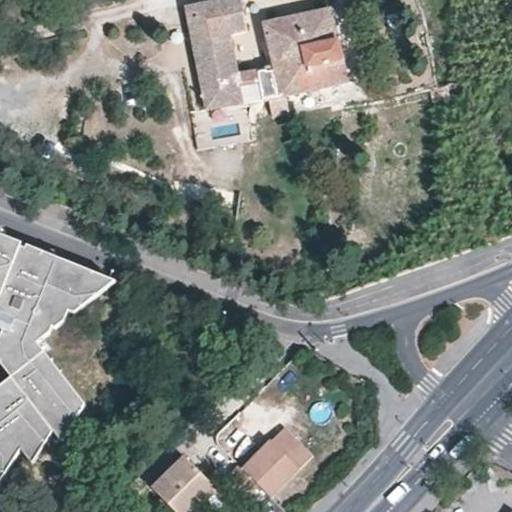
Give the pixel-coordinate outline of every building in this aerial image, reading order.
[(242,0),(223,0),(188,7),(196,50),(208,110),(229,105),(231,116),(248,113),(246,102),(256,100),(344,82),(331,9),(266,23),(274,66),(239,74),(231,34),(249,30),(242,0)] [(0,476),(5,473),(12,481),(29,453),(44,441),(51,450),(61,435),(58,431),(75,415),(82,422),(91,406),(52,354),(58,350),(50,340),(123,282),(121,281),(95,271),(0,233),(0,306),(3,307),(0,313),(0,328),(2,329),(0,333),(0,348),(2,349),(0,353),(0,375),(5,363),(19,380),(0,395),(0,476)] [(75,415),(58,431),(61,435),(68,445),(82,422),(75,415)] [(293,436),(285,427),(271,441),(280,449),(293,436)] [(280,449),(271,441),(243,468),(242,469),(260,487),(272,499),(314,457),(293,436),(280,449)] [(44,441),(29,453),(40,468),(51,450),(44,441)] [(206,479),(184,456),(152,487),(175,511),(197,511),(218,492),(219,491),(206,479)] [(243,468),(239,464),(227,476),(241,491),(248,498),(260,487),(242,469),(243,468)] [(227,476),(218,468),(206,479),(219,491),(218,492),(229,503),(241,491),(227,476)] [(5,473),(0,476),(0,500),(12,481),(5,473)] [(264,506),(257,499),(253,503),(260,510),(264,506)]
